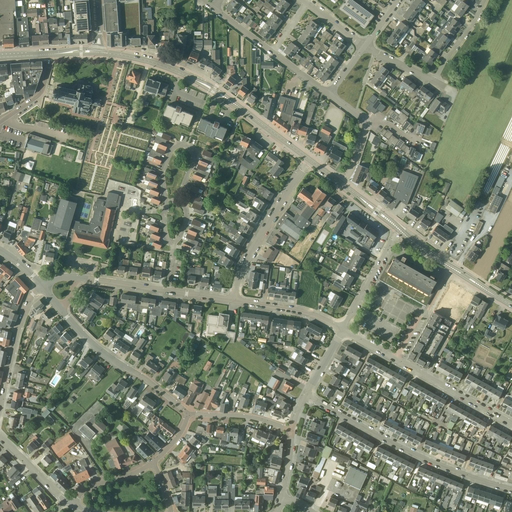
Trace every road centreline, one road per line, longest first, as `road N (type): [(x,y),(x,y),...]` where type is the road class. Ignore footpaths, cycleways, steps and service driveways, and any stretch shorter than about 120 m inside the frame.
road 1 (secondary): [(309,160),(196,80),(97,52)]
road 2 (residential): [(511,489),(416,455),(306,394)]
road 3 (residential): [(171,241),(186,219),(178,194),(192,150),(176,145),(163,173),(170,240)]
road 4 (residential): [(188,413),(87,339),(60,307)]
road 5 (residential): [(234,300),(253,247),(309,160)]
road 6 (residential): [(511,424),(395,359)]
road 7 (residential): [(0,410),(19,325),(42,286)]
